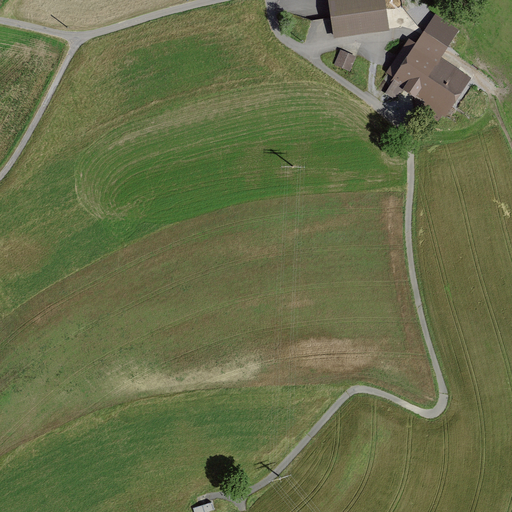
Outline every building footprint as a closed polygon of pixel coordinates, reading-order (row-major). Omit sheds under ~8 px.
[(387,29),(382,0),(329,0),(335,36),(387,29)] [(445,48),(457,31),(436,17),(415,49),(408,44),(389,72),(397,77),(386,93),(393,99),(400,94),(405,89),(425,102),(421,109),(438,120),(464,81),(435,62),(445,48)] [(341,51),(335,65),(349,71),(355,57),(341,51)] [(196,498),(216,491),(213,482),(193,489),(196,498)] [(194,511),(206,511),(214,509),(212,502),(193,508),(194,511)]
